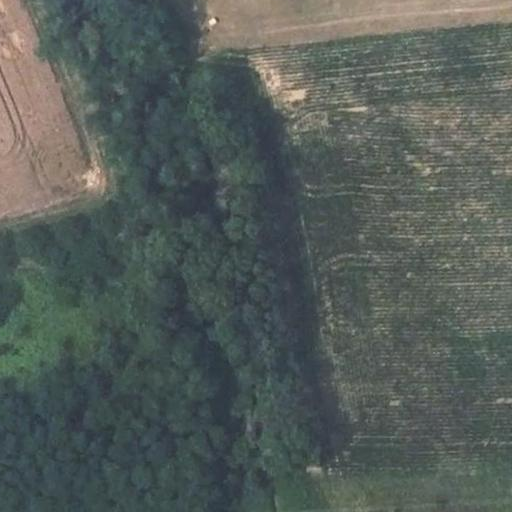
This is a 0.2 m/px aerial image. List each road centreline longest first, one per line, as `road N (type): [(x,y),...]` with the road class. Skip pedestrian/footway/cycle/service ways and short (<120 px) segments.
road 1 (track): [(150,0),(213,133),(258,352),(277,511)]
road 2 (track): [(0,226),(104,194),(111,182),(29,0)]
